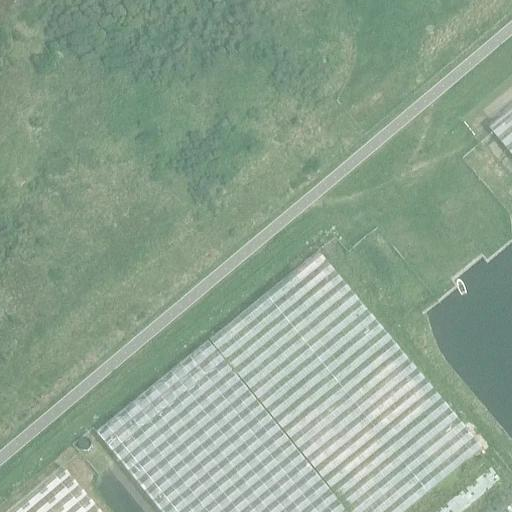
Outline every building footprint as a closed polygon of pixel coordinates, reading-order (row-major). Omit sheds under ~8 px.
[(511,109),(489,128),(511,156),(511,109)] [(471,184),(461,193),(489,229),(500,221),(471,184)] [(95,434),(159,511),(405,511),(413,505),(482,450),(351,294),(319,252),(209,341),(206,344),(95,434)] [(481,458),(422,505),(413,511),(464,511),(506,479),(490,459),(485,462),(481,458)] [(97,511),(61,468),(8,511),(97,511)] [(511,511),(511,486),(478,511),(511,511)]
